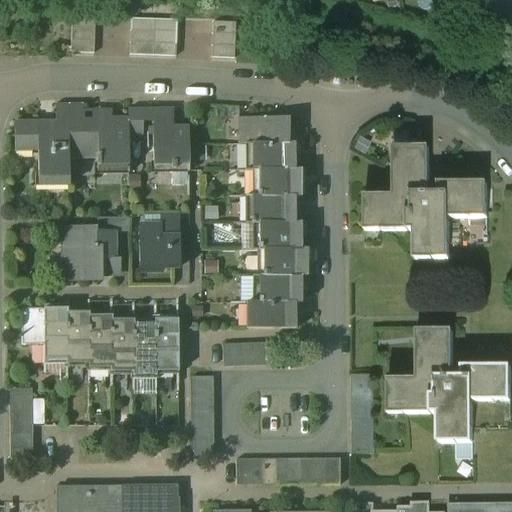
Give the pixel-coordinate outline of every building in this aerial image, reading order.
[(95,20),(72,19),(71,54),(94,55),(95,20)] [(154,22),(131,21),(130,56),(153,57),(154,22)] [(177,23),(154,22),(153,57),(176,58),(177,23)] [(236,25),(213,24),(211,59),(235,60),(236,25)] [(68,131),(68,106),(54,106),(54,124),(55,131),(68,131)] [(83,106),(68,106),(68,131),(83,130),(83,112),(83,106)] [(143,111),(128,111),(128,119),(128,137),(143,137),(143,111)] [(110,112),(83,112),(83,130),(68,131),(68,134),(68,161),(96,160),(96,168),(129,167),(128,137),(128,119),(110,119),(110,112)] [(283,119),(238,119),(238,146),(251,146),(283,146),(283,119)] [(188,128),(153,128),(153,167),(171,167),(171,174),(189,174),(188,128)] [(49,133),(14,133),(14,153),(37,153),(38,180),(68,180),(68,161),(68,134),(68,131),(55,131),(50,131),(49,133)] [(283,146),(251,146),(251,172),(257,173),(295,172),(295,146),(283,146)] [(429,149),(392,149),(392,199),(364,199),(364,233),(414,233),(414,263),(450,263),(450,221),(487,221),(487,185),(428,185),(429,149)] [(295,172),(257,173),(257,199),(296,198),(301,198),(301,172),(295,172)] [(232,222),(247,222),(247,198),(232,198),(232,222)] [(257,199),(251,199),(251,225),(258,225),(296,225),(296,198),(257,199)] [(177,216),(163,216),(163,229),(177,229),(177,216)] [(129,220),(97,220),(97,231),(118,231),(118,234),(129,234),(129,220)] [(296,225),(258,225),(258,252),(262,252),(302,251),(301,225),(296,225)] [(163,229),(141,229),(142,275),(163,274),(163,271),(177,271),(177,229),(163,229)] [(97,231),(64,232),(64,258),(74,258),(74,281),(98,281),(98,270),(118,270),(118,234),(118,231),(97,231)] [(302,251),(262,252),(262,278),(302,278),(308,278),(308,251),(302,251)] [(262,278),(259,278),(260,304),(261,305),(296,304),(302,304),(302,278),(262,278)] [(296,304),(261,305),(260,304),(252,305),(253,331),(296,331),(296,304)] [(44,346),(44,311),(42,311),(42,310),(22,311),(22,347),(42,346),(44,346)] [(66,310),(44,310),(44,311),(44,346),(44,362),(67,362),(66,315),(66,310)] [(88,315),(66,315),(67,362),(67,365),(89,365),(88,319),(88,315)] [(111,319),(88,319),(89,365),(89,369),(111,369),(111,322),(111,319)] [(133,322),(111,322),(111,369),(111,373),(133,372),(133,326),(133,322)] [(178,322),(155,322),(156,326),(156,373),(178,372),(178,322)] [(156,373),(156,326),(133,326),(133,372),(133,377),(156,376),(156,373)] [(452,333),(417,333),(417,382),(388,382),(388,416),(437,416),(437,446),(474,446),(474,404),(511,404),(511,368),(453,369),(452,333)] [(268,345),(223,347),(224,369),(269,368),(268,345)] [(373,378),(350,379),(351,458),(373,457),(373,378)] [(213,379),(190,379),(191,447),(214,447),(213,379)] [(32,391),(11,391),(10,403),(32,402),(32,391)] [(32,402),(10,403),(10,415),(33,415),(32,402)] [(33,415),(10,415),(10,426),(33,426),(33,415)] [(33,426),(10,426),(11,438),(33,438),(33,426)] [(33,438),(11,438),(11,450),(33,450),(33,438)] [(214,458),(214,447),(191,447),(191,458),(214,458)] [(33,450),(11,450),(11,461),(33,461),(33,450)] [(250,461),(236,461),(237,487),(250,487),(250,461)] [(263,487),(262,461),(250,461),(250,487),(263,487)] [(275,461),(262,461),(263,487),(275,487),(275,461)] [(288,487),(287,461),(275,461),(275,487),(288,487)] [(300,461),(287,461),(288,487),(300,487),(300,461)] [(313,461),(300,461),(300,487),(313,487),(313,461)] [(325,461),(313,461),(313,487),(325,487),(325,461)] [(339,461),(325,461),(325,487),(339,487),(339,461)] [(100,489),(74,490),(74,493),(58,493),(58,511),(122,511),(122,493),(107,493),(107,496),(100,496),(100,489)] [(177,511),(178,489),(123,489),(122,493),(122,511),(177,511)]
